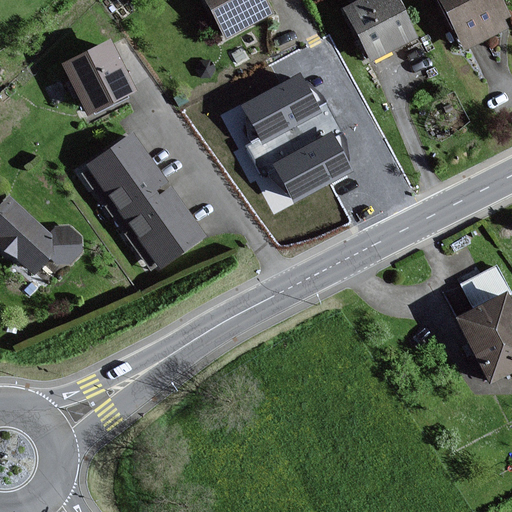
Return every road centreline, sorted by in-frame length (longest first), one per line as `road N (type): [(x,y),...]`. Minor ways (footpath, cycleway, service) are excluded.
road 1 (primary): [(511,175),(165,357)]
road 2 (primary): [(165,357),(22,410)]
road 3 (primary): [(58,457),(165,357)]
